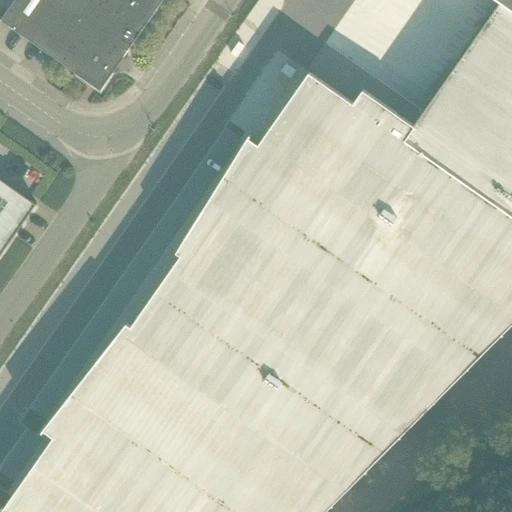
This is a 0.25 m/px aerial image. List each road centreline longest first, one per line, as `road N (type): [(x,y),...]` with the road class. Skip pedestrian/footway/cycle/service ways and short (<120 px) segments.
road 1 (unclassified): [(105,137),(149,111),(227,0)]
road 2 (unclassified): [(105,137),(60,124),(0,81)]
